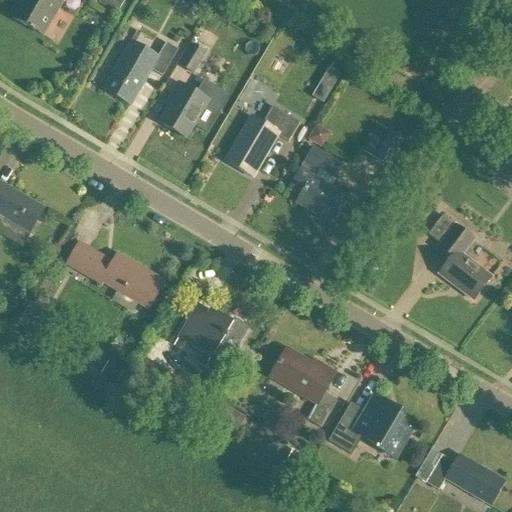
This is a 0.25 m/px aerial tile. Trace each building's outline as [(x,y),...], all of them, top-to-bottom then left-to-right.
[(43,39),(64,0),(21,0),(10,20),(43,39)] [(125,2),(121,0),(102,0),(99,6),(117,17),(125,2)] [(199,15),(210,4),(206,0),(196,0),(190,5),(199,15)] [(511,0),(494,0),(511,8),(511,0)] [(162,80),(177,54),(166,47),(157,61),(131,45),(102,93),(129,109),(151,73),(162,80)] [(179,67),(195,77),(208,56),(192,46),(179,67)] [(184,141),(207,104),(177,86),(167,103),(171,105),(158,126),(184,141)] [(511,119),(486,103),(477,119),(506,136),(511,125),(511,119)] [(251,121),(225,165),(252,181),(277,139),(288,145),(299,126),(272,110),(261,127),(251,121)] [(306,140),(322,149),(331,133),(315,124),(306,140)] [(388,169),(403,142),(375,126),(360,153),(388,169)] [(313,149),(287,191),(301,199),(297,204),(333,226),(348,202),(312,180),(317,172),(331,181),(341,166),(313,149)] [(496,174),(511,186),(511,169),(504,164),(496,174)] [(0,218),(28,235),(41,213),(0,188),(0,218)] [(441,219),(426,239),(439,248),(437,251),(450,262),(437,278),(472,305),(490,281),(460,258),(472,242),(441,219)] [(148,312),(164,285),(118,258),(113,267),(78,246),(65,267),(101,288),(103,285),(148,312)] [(28,333),(40,310),(30,304),(17,327),(28,333)] [(192,312),(175,341),(201,356),(196,365),(220,379),(225,370),(230,360),(247,331),(232,322),(230,325),(209,312),(204,319),(192,312)] [(285,353),(270,380),(315,406),(306,422),(320,430),(336,402),(324,395),(335,376),(322,369),(320,372),(285,353)] [(156,395),(168,376),(145,362),(127,390),(139,397),(144,388),(156,395)] [(124,373),(108,364),(101,376),(117,385),(124,373)] [(393,461),(413,428),(396,418),(398,414),(374,400),(361,423),(346,413),(328,444),(351,458),(361,440),(377,450),(376,451),(393,461)] [(237,434),(245,420),(227,410),(219,424),(237,434)] [(223,449),(229,438),(215,429),(208,441),(222,449),(223,449)] [(309,462),(293,452),(283,468),(287,470),(281,479),(293,487),(309,462)] [(430,453),(415,480),(438,493),(445,481),(491,508),(505,485),(459,459),(455,467),(430,453)]
